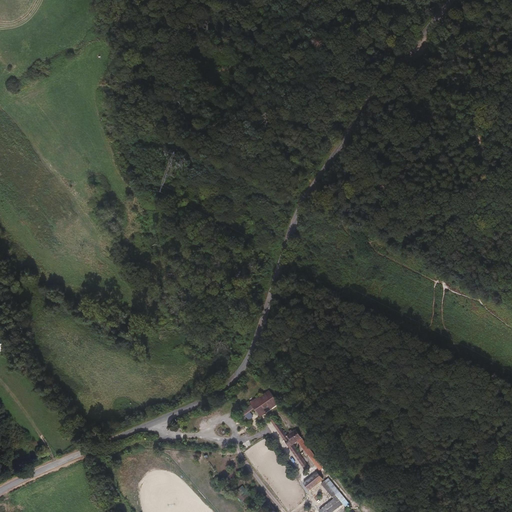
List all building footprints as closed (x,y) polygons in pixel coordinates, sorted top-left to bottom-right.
[(279,406),(268,390),(250,401),(260,417),(279,406)] [(274,417),(269,420),(305,472),(310,468),(294,445),(297,443),(290,434),(287,437),(274,417)] [(230,471),(221,461),(215,465),(224,476),(230,471)] [(323,480),(317,473),(301,484),(307,492),(323,480)] [(332,511),(350,500),(330,476),(321,485),(333,500),(320,511),(332,511)] [(254,499),(241,487),(234,494),(245,508),(254,499)]
